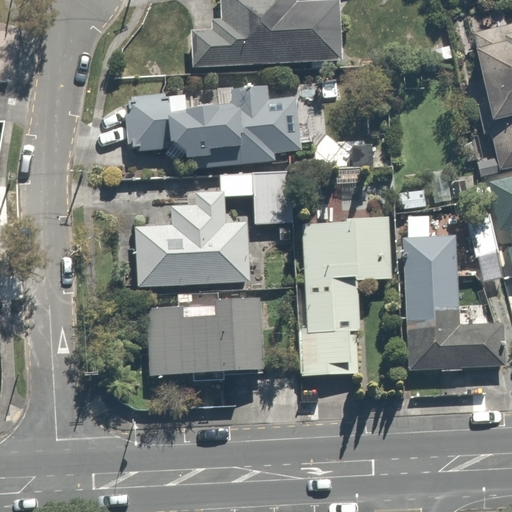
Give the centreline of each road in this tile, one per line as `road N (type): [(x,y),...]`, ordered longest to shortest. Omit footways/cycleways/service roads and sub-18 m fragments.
road 1 (residential): [(58,482),(43,164),(66,0)]
road 2 (secondary): [(511,459),(58,482)]
